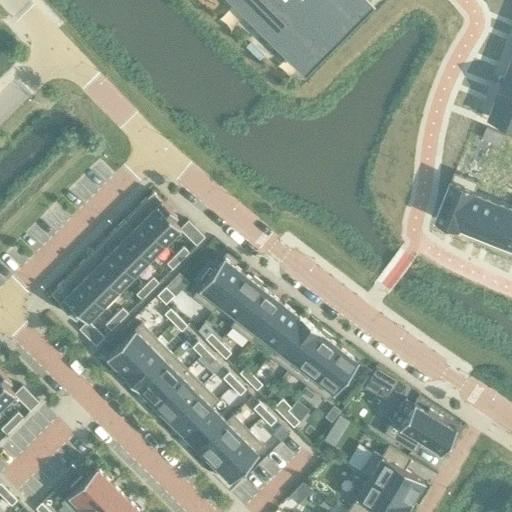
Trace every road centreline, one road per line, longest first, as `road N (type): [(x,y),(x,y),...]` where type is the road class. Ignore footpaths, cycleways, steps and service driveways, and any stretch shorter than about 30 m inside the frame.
road 1 (tertiary): [(156,147),(253,232),(489,406)]
road 2 (residential): [(0,311),(201,511)]
road 3 (residential): [(156,147),(0,306)]
road 4 (tertiary): [(57,50),(156,147)]
road 5 (residential): [(489,406),(422,511)]
